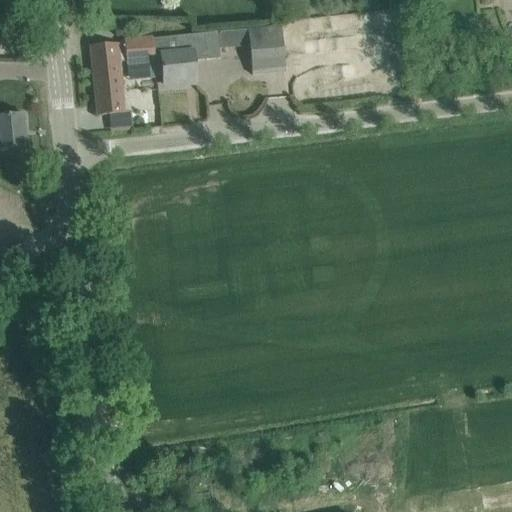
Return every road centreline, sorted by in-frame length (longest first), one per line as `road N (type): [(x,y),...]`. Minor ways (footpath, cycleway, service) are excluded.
road 1 (unclassified): [(66,152),(511,106)]
road 2 (tertiary): [(114,511),(76,238)]
road 3 (tertiary): [(66,152),(51,0)]
